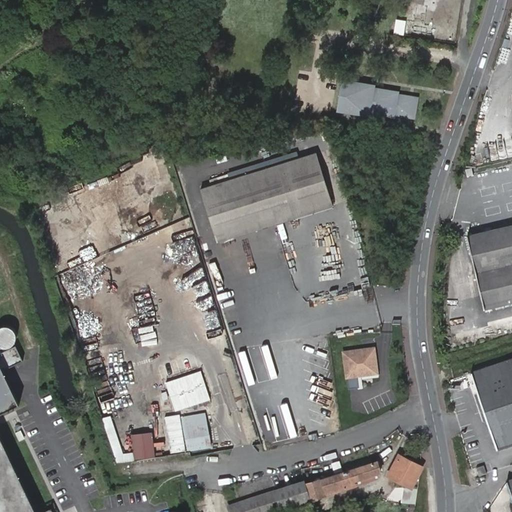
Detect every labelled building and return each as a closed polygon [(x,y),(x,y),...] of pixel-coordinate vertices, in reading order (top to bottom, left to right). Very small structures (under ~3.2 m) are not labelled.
[(406,21),(396,19),(394,34),(404,36),(406,21)] [(371,89),(341,84),(337,112),(366,116),(367,114),(391,118),(392,116),(412,119),(415,102),(395,98),(395,96),(370,92),(371,89)] [(214,241),(330,206),(315,155),(198,190),(214,241)] [(483,309),(511,302),(511,224),(466,236),(483,309)] [(0,511),(36,511),(0,435),(0,411),(19,403),(2,369),(22,359),(15,344),(12,346),(11,344),(14,341),(15,337),(15,333),(14,331),(13,329),(10,326),(6,325),(3,325),(1,325),(0,325),(0,511)] [(345,377),(375,373),(372,350),(342,354),(345,377)] [(511,358),(470,373),(496,449),(511,443),(511,358)] [(369,378),(356,380),(358,393),(371,392),(369,378)] [(184,389),(189,408),(211,402),(207,383),(184,389)] [(206,413),(181,417),(187,451),(212,447),(206,413)] [(132,434),(137,460),(158,456),(153,430),(132,434)] [(390,475),(410,486),(421,466),(400,456),(390,475)] [(306,479),(238,501),(241,511),(269,511),(357,485),(355,480),(380,473),(377,461),(307,482),(306,479)] [(475,468),(477,476),(486,474),(483,465),(475,468)] [(380,473),(355,480),(357,485),(377,479),(380,473)] [(402,500),(416,503),(419,488),(405,486),(402,500)] [(241,511),(238,501),(229,505),(231,511),(241,511)]
